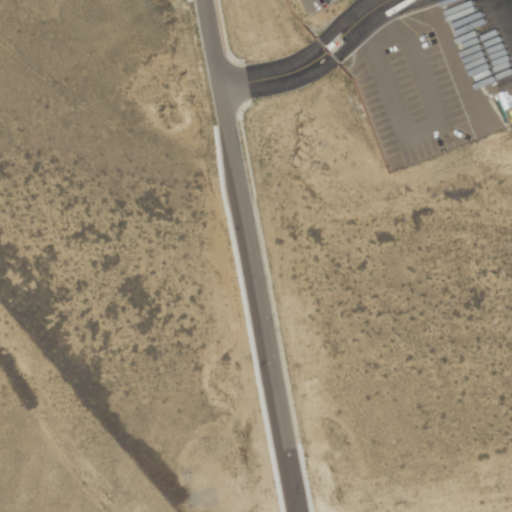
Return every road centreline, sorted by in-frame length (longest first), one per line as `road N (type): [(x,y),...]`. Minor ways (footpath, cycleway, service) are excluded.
road 1 (residential): [(287,456),(192,0)]
road 2 (residential): [(381,0),(350,14),(282,72),(209,88)]
